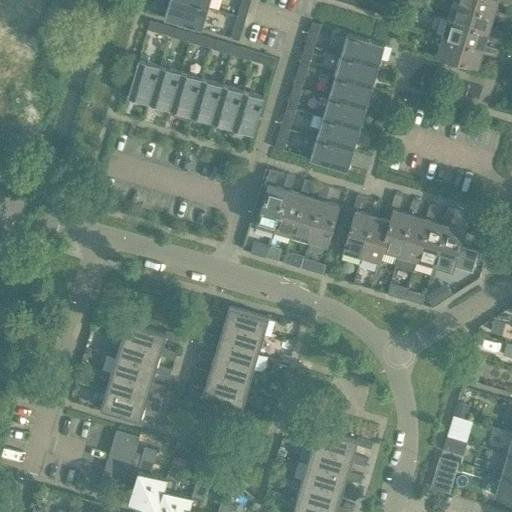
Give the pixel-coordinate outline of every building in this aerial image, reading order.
[(0,0),(0,144),(13,149),(57,0),(0,0)] [(207,7),(183,0),(167,0),(163,17),(201,29),(207,7)] [(240,0),(236,16),(245,19),(250,0),(240,0)] [(368,0),(347,0),(346,3),(367,9),(370,0),(368,0)] [(370,0),(367,9),(389,16),(392,7),(370,0)] [(492,12),(452,0),(447,18),(487,30),(488,27),(490,18),(505,23),(508,14),(493,10),(492,12)] [(511,0),(452,0),(492,12),(493,10),(495,0),(496,0),(511,4),(511,0)] [(245,19),(236,16),(229,38),(238,41),(245,19)] [(487,30),(447,18),(442,35),(482,47),(482,44),(485,35),(500,39),(502,32),(488,27),(487,30)] [(169,36),(172,27),(149,20),(147,29),(169,36)] [(305,43),(314,46),(320,25),(311,22),(305,43)] [(172,27),(169,36),(190,42),(192,33),(172,27)] [(340,54),(378,65),(384,43),(347,32),(340,54)] [(192,33),(190,42),(210,48),(213,39),(192,33)] [(482,47),(442,35),(436,54),(476,66),(480,52),(495,56),(497,49),(482,44),(482,47)] [(213,39),(210,48),(231,54),(234,45),(213,39)] [(298,64),(308,67),(314,46),(305,43),(298,64)] [(234,45),(231,54),(252,60),(254,51),(234,45)] [(254,51),(252,60),(273,67),(276,58),(254,51)] [(378,65),(340,54),(334,75),(372,85),(378,65)] [(149,101),(160,64),(139,58),(128,95),(149,101)] [(170,107),(181,70),(160,64),(149,101),(170,107)] [(292,85),(302,88),(308,67),(298,64),(292,85)] [(190,114),(202,77),(181,70),(170,107),(190,114)] [(372,85),(334,75),(328,95),(366,106),(372,85)] [(211,120),(222,83),(202,77),(190,114),(211,120)] [(231,126),(243,89),(222,83),(211,120),(231,126)] [(286,106),(295,108),(302,88),(292,85),(286,106)] [(243,89),(231,126),(253,133),(264,96),(243,89)] [(366,106),(328,95),(322,116),(360,127),(366,106)] [(280,126),(289,129),(295,108),(286,106),(280,126)] [(360,127),(322,116),(316,137),(354,148),(360,127)] [(289,129),(280,126),(273,148),(283,151),(289,129)] [(354,148),(316,137),(310,158),(347,169),(354,148)] [(286,188),(283,187),(274,184),(278,171),(270,168),(265,184),(267,185),(256,223),(274,228),(286,188)] [(286,188),(274,228),(291,233),(303,193),(301,192),(290,189),(294,176),(287,174),(283,187),(286,188)] [(303,193),(291,233),(309,239),(321,198),(318,197),(308,195),(312,181),(305,179),(301,192),(303,193)] [(321,198),(309,239),(327,244),(338,204),(325,200),(329,186),(322,184),(318,197),(321,198)] [(383,248),(384,248),(400,253),(411,213),(408,212),(399,209),(403,195),(396,193),(391,209),(393,210),(390,219),(391,219),(383,248)] [(374,214),(371,213),(361,211),(365,198),(358,196),(353,210),(356,211),(344,249),(362,254),(374,214)] [(411,213),(400,253),(417,258),(429,218),(426,217),(416,214),(420,200),(412,198),(408,212),(411,213)] [(374,214),(362,254),(380,260),(384,248),(383,248),(391,219),(390,219),(378,215),(382,202),(375,200),(371,213),(374,214)] [(429,218),(417,258),(434,263),(446,223),(443,222),(433,219),(437,206),(430,204),(426,217),(429,218)] [(446,223),(434,263),(453,269),(454,265),(473,271),(480,249),(460,243),(462,236),(464,229),(450,224),(454,210),(447,208),(443,222),(446,223)] [(209,319),(209,322),(222,326),(223,323),(263,335),(268,317),(228,305),(225,319),(211,315),(209,319)] [(127,320),(121,338),(161,350),(162,347),(165,337),(179,342),(180,338),(182,334),(166,329),(165,331),(127,320)] [(218,340),(258,352),(263,335),(223,323),(222,326),(219,336),(206,332),(203,339),(217,343),(218,340)] [(161,350),(121,338),(116,355),(156,367),(157,364),(160,354),(173,358),(176,351),(162,347),(161,350)] [(213,357),(253,369),(258,352),(218,340),(217,343),(214,353),(200,348),(198,356),(212,360),(213,357)] [(156,367),(116,355),(111,372),(151,384),(152,381),(155,372),(168,376),(170,368),(157,364),(156,367)] [(208,374),(248,386),(253,369),(213,357),(212,360),(209,370),(195,366),(193,373),(207,377),(208,374)] [(151,384),(111,372),(105,389),(146,402),(147,399),(150,389),(163,393),(165,385),(152,381),(151,384)] [(189,388),(188,390),(203,395),(204,393),(243,404),(248,386),(208,374),(207,377),(204,387),(190,383),(189,388)] [(105,389),(100,407),(140,420),(144,406),(158,410),(159,406),(160,403),(147,399),(146,402),(105,389)] [(318,426),(313,444),(352,456),(353,453),(356,443),(371,448),(373,440),(358,436),(357,438),(318,426)] [(113,439),(136,447),(140,435),(116,429),(113,439)] [(136,447),(113,439),(110,450),(133,457),(136,447)] [(313,444),(307,461),(347,473),(348,470),(351,460),(365,465),(367,460),(368,457),(353,453),(352,456),(313,444)] [(130,468),(127,479),(135,481),(129,500),(157,508),(156,511),(171,463),(170,463),(167,476),(151,471),(157,448),(145,445),(141,461),(133,459),(133,457),(130,468)] [(107,461),(130,468),(133,457),(110,450),(107,461)] [(511,454),(507,453),(501,474),(511,477),(511,454)] [(127,479),(130,468),(107,461),(104,472),(127,479)] [(307,461),(302,479),(342,490),(343,488),(346,478),(360,482),(362,478),(362,475),(348,470),(347,473),(307,461)] [(171,463),(156,511),(186,511),(196,482),(195,482),(192,494),(176,490),(183,467),(171,463)] [(127,479),(104,472),(101,483),(116,487),(113,498),(121,501),(127,479)] [(511,477),(501,474),(495,495),(511,500),(511,477)] [(302,479),(297,496),(337,508),(338,505),(341,495),(355,499),(356,495),(357,492),(343,488),(342,490),(302,479)] [(196,482),(186,511),(217,511),(221,500),(217,511),(213,511),(201,509),(208,485),(196,482)] [(297,496),(292,511),(335,511),(351,511),(352,509),(338,505),(337,508),(297,496)] [(221,500),(217,511),(230,511),(233,504),(221,500)]
